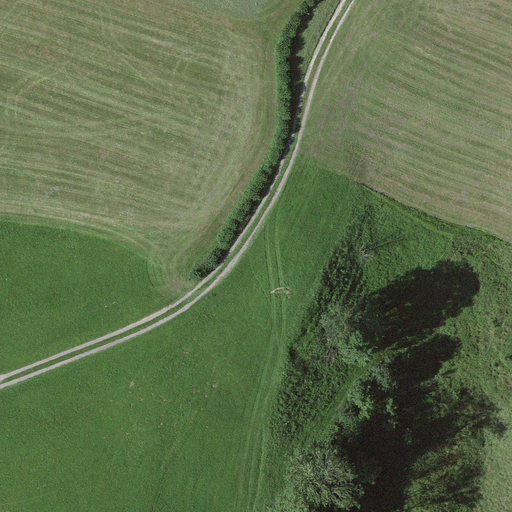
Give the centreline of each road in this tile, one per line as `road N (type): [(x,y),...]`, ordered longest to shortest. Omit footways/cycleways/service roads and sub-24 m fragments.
road 1 (track): [(228,268),(276,188),(314,68),(351,0)]
road 2 (track): [(0,384),(170,314),(228,268)]
